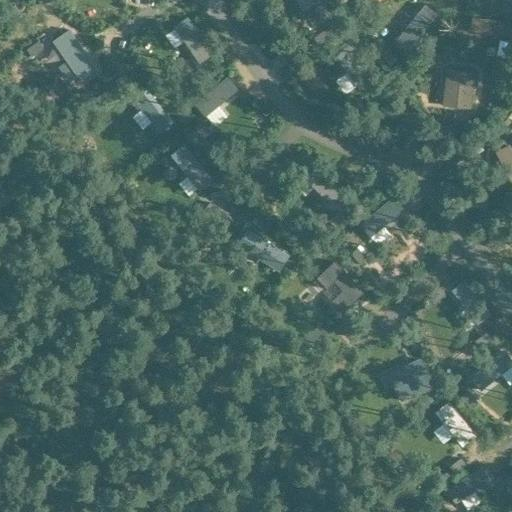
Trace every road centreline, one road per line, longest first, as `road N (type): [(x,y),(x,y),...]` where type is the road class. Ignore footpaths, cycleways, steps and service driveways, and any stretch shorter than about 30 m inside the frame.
road 1 (track): [(235,511),(448,243)]
road 2 (track): [(289,0),(448,243)]
